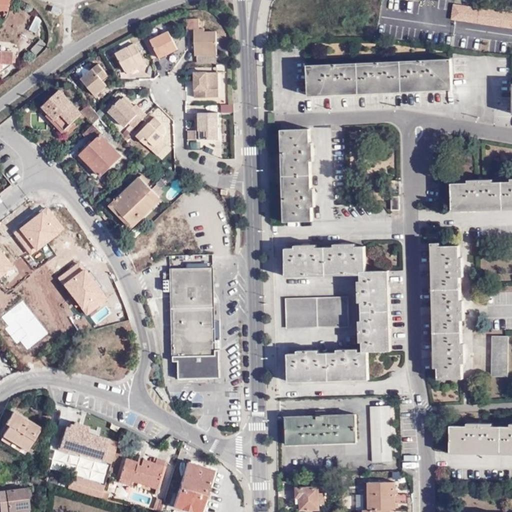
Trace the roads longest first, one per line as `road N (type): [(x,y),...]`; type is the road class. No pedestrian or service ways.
road 1 (residential): [(416,385),(279,388),(275,229),(409,226)]
road 2 (tertiary): [(259,453),(248,24)]
road 3 (residential): [(152,413),(139,381),(144,348),(134,304),(102,237),(46,173)]
road 4 (residential): [(286,56),(288,116),(427,119)]
road 5 (residential): [(0,397),(45,379),(152,413)]
road 6 (residential): [(409,226),(416,385)]
road 7 (unknown): [(253,195),(197,164),(186,133),(184,82)]
road 8 (residential): [(416,385),(424,511)]
